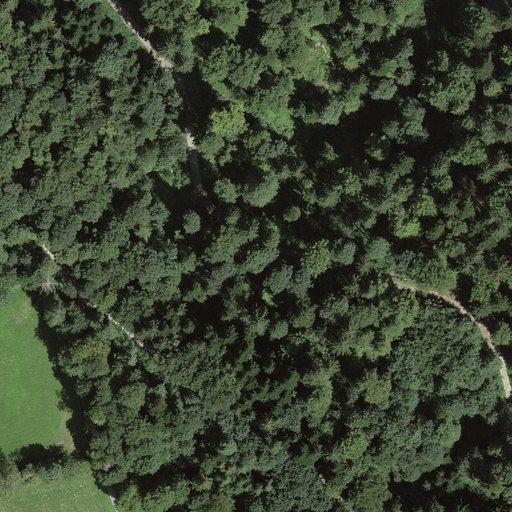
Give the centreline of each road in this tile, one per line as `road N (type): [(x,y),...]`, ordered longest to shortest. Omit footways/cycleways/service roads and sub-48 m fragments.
road 1 (track): [(113,0),(181,82),(200,187),(219,217),(264,244),(460,305),(491,333),(511,399)]
road 2 (track): [(0,178),(24,200),(54,262),(78,287),(358,511)]
